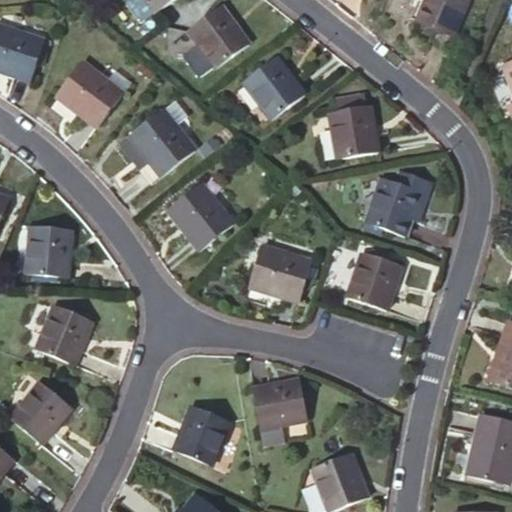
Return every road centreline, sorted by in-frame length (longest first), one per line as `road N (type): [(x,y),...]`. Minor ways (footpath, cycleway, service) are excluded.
road 1 (residential): [(405,511),(432,365),(477,216),(477,171),(443,118),(297,0)]
road 2 (residential): [(0,119),(64,173),(137,262),(157,328)]
road 3 (residential): [(157,328),(300,348),(390,374)]
road 4 (residential): [(157,328),(83,498),(85,511)]
